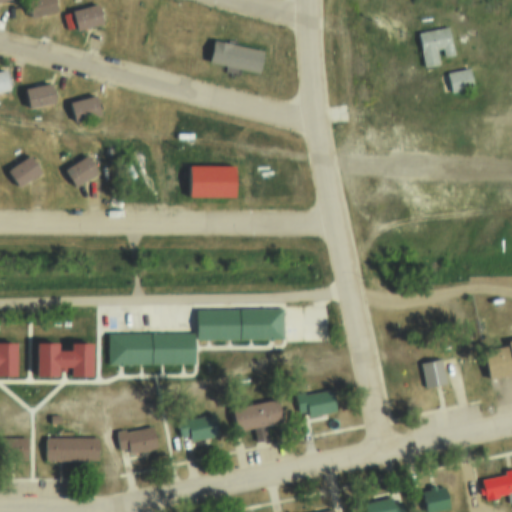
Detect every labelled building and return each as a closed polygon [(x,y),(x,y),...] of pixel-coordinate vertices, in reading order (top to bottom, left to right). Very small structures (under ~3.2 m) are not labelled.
[(22,0),(51,0),(54,9),(27,17),(22,0)] [(68,10),(94,2),(100,22),(74,30),(68,10)] [(414,32),(445,26),(450,56),(440,58),(438,49),(432,50),(435,66),(420,69),(414,32)] [(210,37),(260,48),(255,70),(206,59),(210,37)] [(442,72),(467,67),(471,89),(446,93),(442,72)] [(0,93),(8,92),(4,71),(0,71),(0,93)] [(21,89),(45,82),(52,103),(27,110),(21,89)] [(65,103),(91,95),(97,115),(71,122),(65,103)] [(4,168),(26,152),(39,171),(17,187),(4,168)] [(63,168),(82,154),(95,171),(75,185),(63,168)] [(184,166),(230,166),(230,198),(184,198),(184,166)] [(195,340),(194,306),(278,304),(279,338),(195,340)] [(190,328),(191,366),(100,368),(99,330),(190,328)] [(479,348),(504,343),(503,338),(511,336),(511,370),(485,376),(479,348)] [(0,343),(10,343),(10,379),(0,379),(0,343)] [(31,343),(53,344),(53,351),(65,352),(65,344),(86,344),(86,380),(65,380),(65,371),(52,370),(52,380),(31,379),(31,343)] [(417,360),(438,356),(443,380),(422,384),(417,360)] [(307,414),(306,408),(296,410),(292,390),(302,388),(302,391),(331,385),(335,408),(307,414)] [(231,430),(226,408),(274,397),(278,420),(231,430)] [(187,439),(183,417),(211,411),(216,433),(187,439)] [(126,452),(124,446),(118,447),(114,429),(123,427),(123,429),(149,424),(153,446),(126,452)] [(0,434),(23,434),(23,456),(0,455),(0,434)] [(43,434),(95,435),(95,457),(42,456),(43,434)] [(502,465),(511,462),(511,495),(510,486),(484,492),(483,488),(479,489),(477,482),(481,481),(480,473),(503,469),(502,465)] [(421,486),(425,509),(448,504),(443,482),(434,483),(434,480),(426,482),(427,485),(421,486)] [(358,511),(356,500),(389,493),(390,498),(397,496),(400,511),(358,511)]
